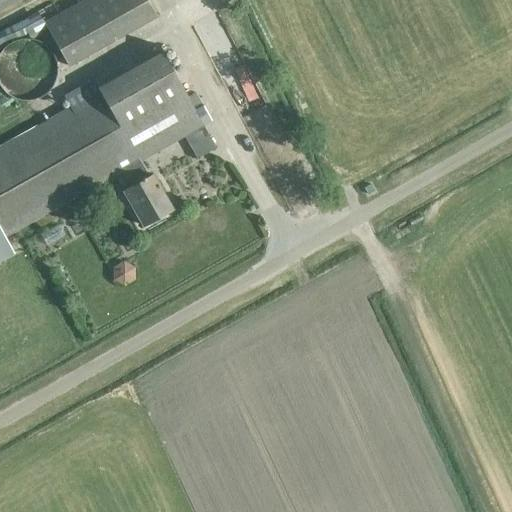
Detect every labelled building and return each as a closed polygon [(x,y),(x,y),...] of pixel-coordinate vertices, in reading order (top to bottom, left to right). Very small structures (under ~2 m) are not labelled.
[(82,0),(43,22),(67,66),(156,16),(147,0),(82,0)] [(225,0),(211,7),(227,43),(243,36),(226,0),(225,0)] [(0,26),(9,43),(17,40),(33,31),(24,14),(0,26)] [(54,57),(49,49),(42,43),(34,40),(25,38),(17,40),(9,43),(2,49),(0,51),(0,86),(4,92),(12,97),(21,100),(30,100),(39,97),(47,92),(52,84),(56,75),(56,66),(54,57)] [(98,91),(0,145),(0,260),(13,254),(4,237),(120,171),(129,186),(121,191),(140,226),(172,208),(152,173),(148,176),(139,160),(202,125),(161,51),(96,88),(98,91)] [(46,244),(74,233),(68,218),(40,229),(46,244)] [(120,254),(120,274),(138,273),(138,254),(120,254)]
